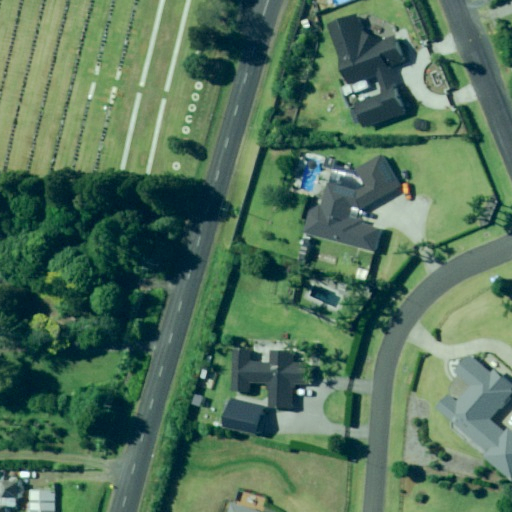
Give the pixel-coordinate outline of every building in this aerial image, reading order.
[(365,29),(360,16),(359,13),(330,23),(349,74),(353,84),(381,74),(388,93),(382,95),(374,98),(362,102),(359,103),(368,127),(410,111),(399,82),(393,65),(408,59),(406,53),(401,42),(399,37),(399,35),(395,36),(387,39),(365,29)] [(349,186),(342,184),(331,181),(329,186),(325,204),(313,209),(307,233),(379,252),(385,228),(382,226),(367,222),(368,218),(355,215),(361,191),(362,189),(349,186)] [(362,267),(359,277),(369,280),(371,270),(362,267)] [(255,361),(255,349),(236,348),(235,390),(235,391),(253,392),(253,382),(270,383),(270,389),(272,389),(272,391),(271,407),(296,408),(297,388),(299,388),(299,383),(301,383),(312,383),(312,381),(313,362),(311,362),(312,350),(296,350),(276,350),(274,349),(273,361),(255,361)] [(511,432),(496,418),(511,400),(511,377),(501,368),(498,372),(495,369),(489,365),(483,360),(477,354),(462,372),(477,385),(463,401),(456,394),(453,396),(443,408),(455,418),(494,452),(491,456),(511,474),(511,432)] [(369,395),(350,394),(348,424),(367,425),(369,395)] [(268,406),(235,400),(229,428),(262,435),(268,406)] [(0,511),(8,511),(8,506),(18,506),(18,499),(21,499),(21,493),(23,493),(23,487),(21,487),(21,482),(0,482),(0,511)] [(58,511),(58,490),(34,490),(34,508),(29,508),(29,511),(58,511)] [(265,511),(266,511),(263,511),(235,502),(232,511),(265,511)]
